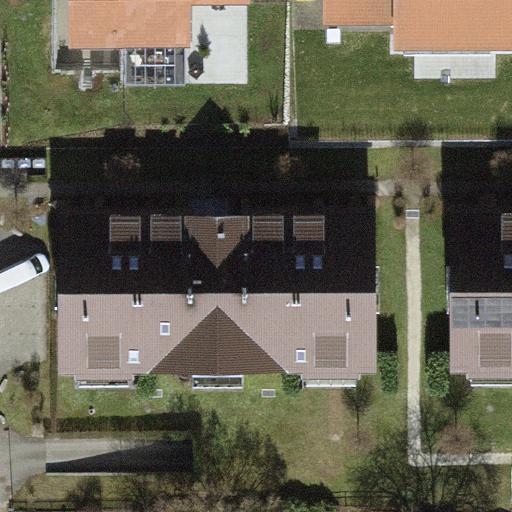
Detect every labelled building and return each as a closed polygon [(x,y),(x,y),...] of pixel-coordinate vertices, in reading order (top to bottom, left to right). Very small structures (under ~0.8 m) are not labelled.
[(81,0),(82,39),(203,39),(202,0),(81,0)] [(511,41),(511,0),(331,0),(332,22),(403,22),(403,43),(511,41)] [(422,47),(422,71),(501,69),(500,45),(422,47)] [(384,204),(63,208),(65,381),(386,377),(384,204)] [(511,207),(459,208),(461,382),(511,381),(511,207)]
